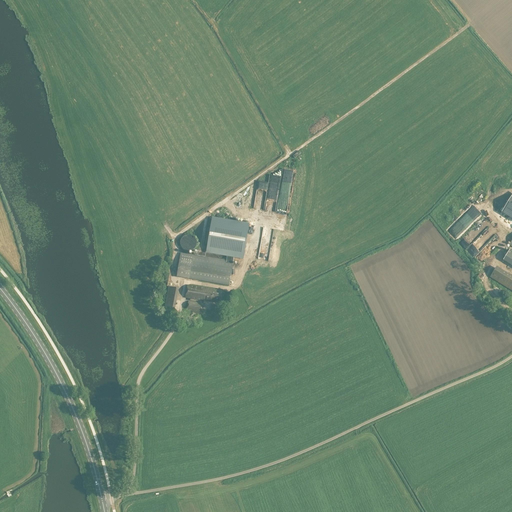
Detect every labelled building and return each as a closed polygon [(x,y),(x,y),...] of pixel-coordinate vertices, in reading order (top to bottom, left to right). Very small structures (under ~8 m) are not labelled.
[(281,178),(291,178),(292,167),(281,166),(281,178)] [(511,194),(502,211),(511,217),(511,194)] [(212,217),(206,251),(227,255),(226,260),(232,261),(233,256),(243,258),(249,223),(212,217)] [(511,250),(509,248),(502,259),(511,265),(511,250)] [(226,260),(192,254),(180,252),(176,276),(228,285),(232,261),(226,260)] [(511,275),(511,276),(496,266),(489,276),(511,290),(511,275)] [(185,297),(219,302),(221,290),(187,284),(185,297)] [(168,286),(164,305),(174,307),(178,288),(168,286)] [(201,312),(203,303),(188,300),(186,310),(201,312)]
